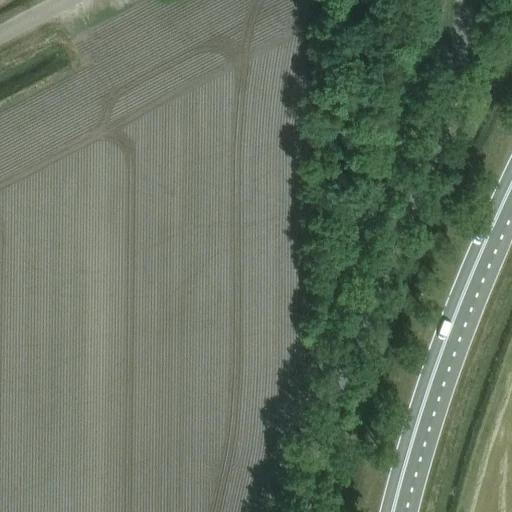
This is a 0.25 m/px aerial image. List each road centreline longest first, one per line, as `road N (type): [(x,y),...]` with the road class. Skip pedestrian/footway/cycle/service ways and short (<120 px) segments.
road 1 (unclassified): [(302,511),(345,360),(441,130),(467,0)]
road 2 (trunk): [(392,511),(430,380),(511,183)]
